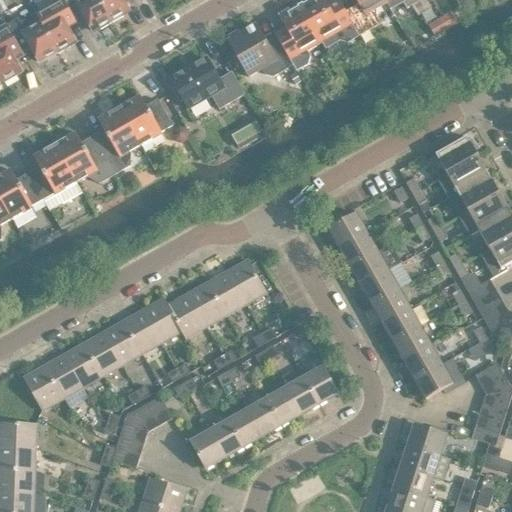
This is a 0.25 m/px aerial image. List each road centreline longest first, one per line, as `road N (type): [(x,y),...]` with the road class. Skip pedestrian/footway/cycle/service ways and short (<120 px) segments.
road 1 (residential): [(251,511),(269,473),(327,447),(371,410),(361,374),(271,212)]
road 2 (residential): [(0,347),(198,233),(232,232),(271,212)]
road 3 (residential): [(0,134),(232,0)]
road 4 (residential): [(271,212),(485,93)]
